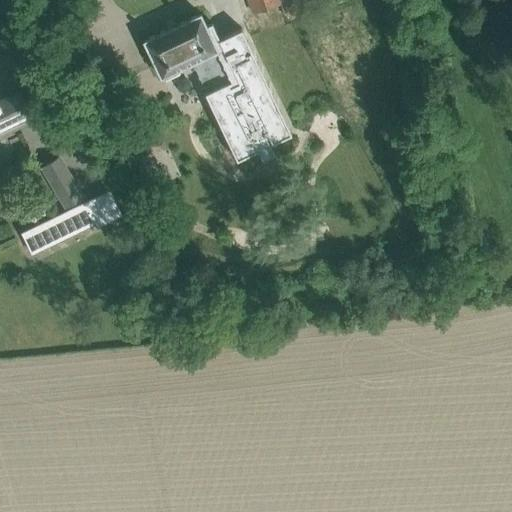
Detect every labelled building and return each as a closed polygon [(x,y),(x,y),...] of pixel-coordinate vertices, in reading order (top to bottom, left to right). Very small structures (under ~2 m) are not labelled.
[(249,0),(254,12),(277,4),(275,0),(249,0)] [(200,13),(144,40),(161,76),(164,75),(165,78),(180,71),(178,68),(190,62),(236,159),(257,149),(262,159),(275,153),(270,143),(291,133),(241,27),(219,38),(211,22),(205,24),(200,13)] [(0,138),(4,136),(1,131),(31,116),(20,92),(0,101),(0,138)] [(58,158),(43,167),(65,204),(80,195),(58,158)] [(86,204),(23,234),(31,252),(94,221),(86,204)]
